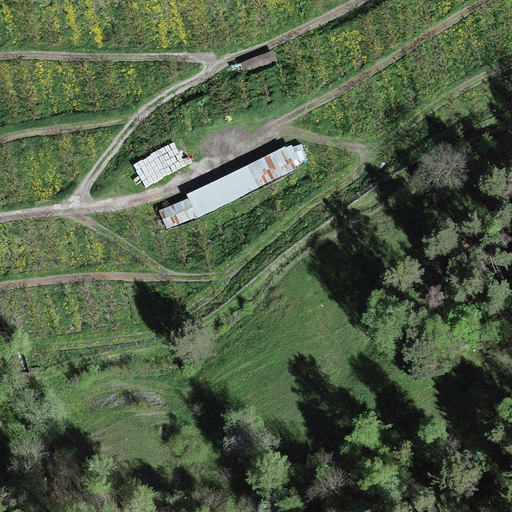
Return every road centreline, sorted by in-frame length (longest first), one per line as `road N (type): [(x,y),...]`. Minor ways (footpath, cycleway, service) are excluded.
road 1 (track): [(377,0),(174,98),(128,138),(71,215),(0,219)]
road 2 (track): [(71,215),(129,208),(216,169)]
